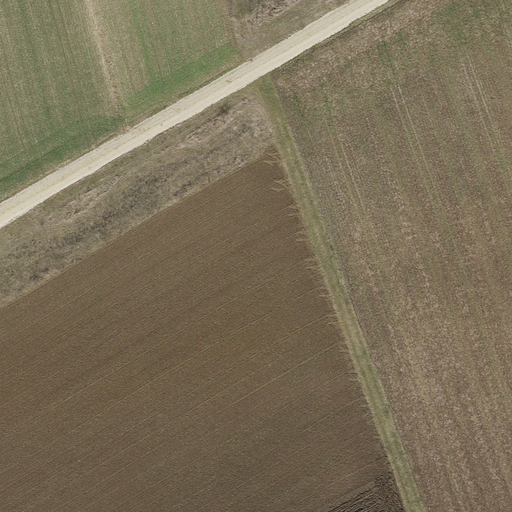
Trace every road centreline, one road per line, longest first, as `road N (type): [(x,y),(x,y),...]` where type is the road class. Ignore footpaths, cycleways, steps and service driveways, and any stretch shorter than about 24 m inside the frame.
road 1 (track): [(260,67),(416,511)]
road 2 (track): [(0,216),(375,0)]
